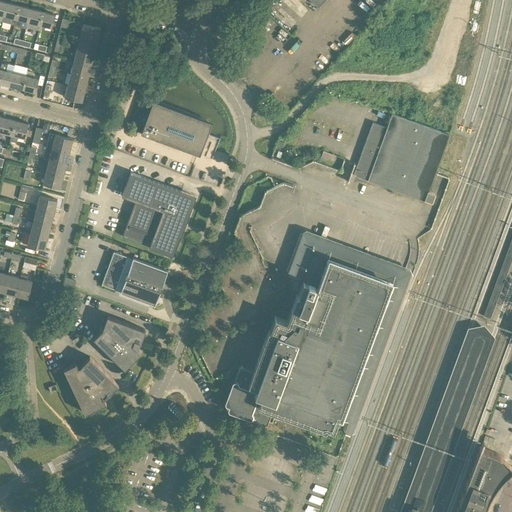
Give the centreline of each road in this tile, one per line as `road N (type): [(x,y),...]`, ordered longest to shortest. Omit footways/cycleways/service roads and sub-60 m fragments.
road 1 (residential): [(166,376),(247,149),(241,109),(198,56),(198,36)]
road 2 (residential): [(91,127),(50,298),(32,316),(0,312)]
road 3 (residential): [(0,493),(120,431),(166,376)]
